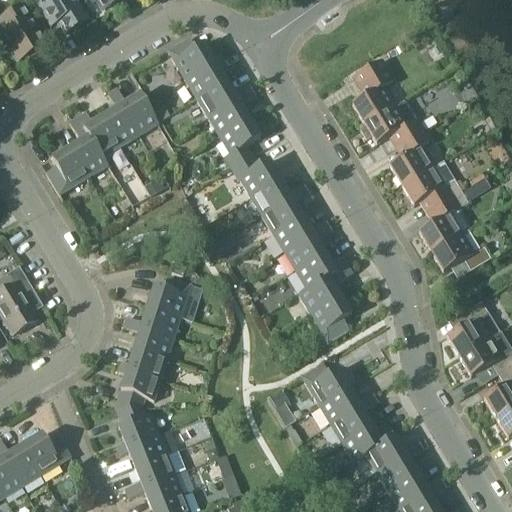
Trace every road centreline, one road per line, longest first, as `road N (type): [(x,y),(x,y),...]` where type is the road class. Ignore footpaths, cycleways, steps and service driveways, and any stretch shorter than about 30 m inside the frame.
road 1 (residential): [(494,511),(414,378),(409,314),(392,266),(262,40)]
road 2 (residential): [(198,17),(185,15),(21,115),(11,162),(29,209)]
road 3 (residential): [(49,373),(79,354),(89,303),(29,209)]
road 4 (residential): [(107,511),(49,373)]
